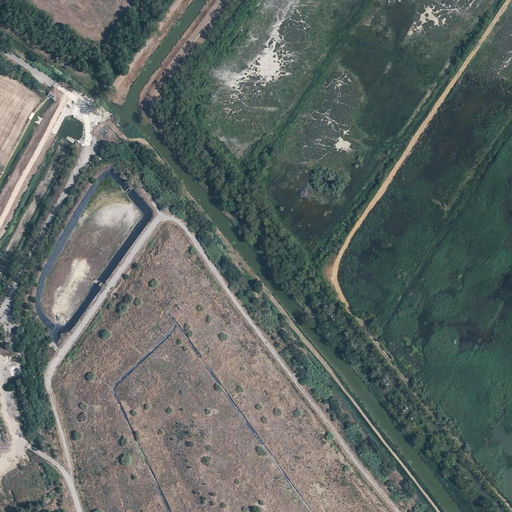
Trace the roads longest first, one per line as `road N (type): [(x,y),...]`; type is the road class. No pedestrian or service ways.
road 1 (unclassified): [(0,49),(76,100),(87,139),(10,294),(9,338)]
road 2 (track): [(85,117),(0,272)]
